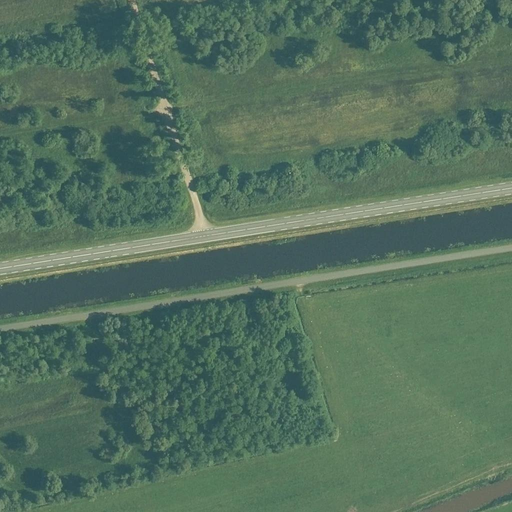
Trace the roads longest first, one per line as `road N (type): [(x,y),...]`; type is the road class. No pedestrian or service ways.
road 1 (unclassified): [(0,330),(511,248)]
road 2 (primary): [(511,189),(0,269)]
road 3 (track): [(164,108),(511,59)]
road 4 (track): [(205,237),(129,0)]
